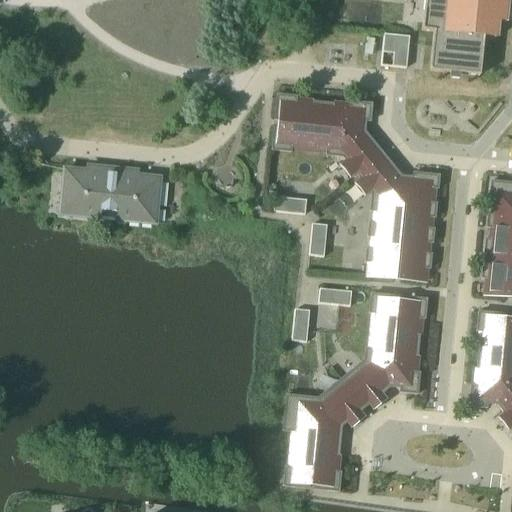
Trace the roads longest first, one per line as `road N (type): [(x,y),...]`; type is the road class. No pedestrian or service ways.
road 1 (residential): [(296,72),(266,69),(232,122),(192,156),(31,145),(13,137),(0,117)]
road 2 (residential): [(462,157),(435,427)]
road 3 (residential): [(296,72),(378,79),(392,95),(388,126),(412,152),(462,157)]
road 4 (residential): [(435,427),(410,429),(395,440),(393,457),(432,478),(476,468),(478,450),(462,435)]
